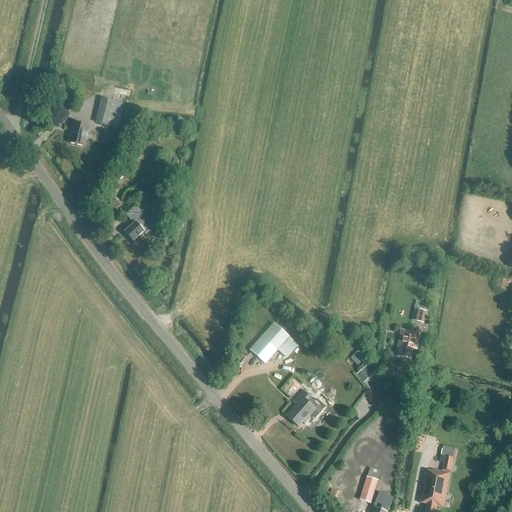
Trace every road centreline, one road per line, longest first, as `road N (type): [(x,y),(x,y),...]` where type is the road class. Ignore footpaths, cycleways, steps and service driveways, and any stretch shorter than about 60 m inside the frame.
road 1 (unclassified): [(309,511),(103,261),(0,118)]
road 2 (track): [(45,0),(9,130)]
